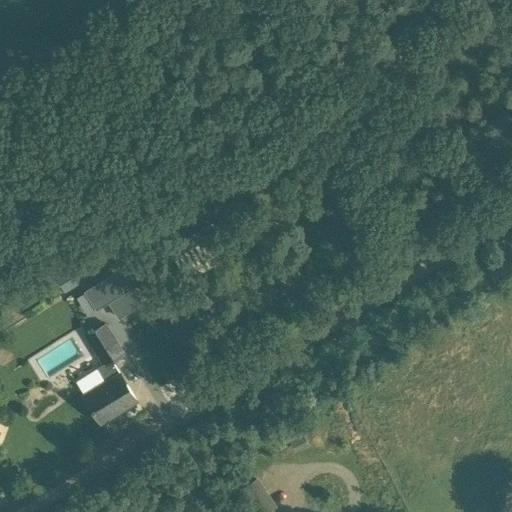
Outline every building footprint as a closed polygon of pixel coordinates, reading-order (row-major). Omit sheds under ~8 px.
[(186,280),(229,257),(211,223),(167,247),(186,280)] [(21,306),(60,283),(65,292),(77,284),(65,263),(14,293),(21,306)] [(121,275),(88,297),(99,313),(115,302),(126,319),(143,308),(121,275)] [(102,360),(93,366),(75,378),(102,421),(137,399),(109,353),(120,347),(102,318),(83,331),(102,360)] [(282,511),(257,476),(235,492),(249,511),(282,511)]
